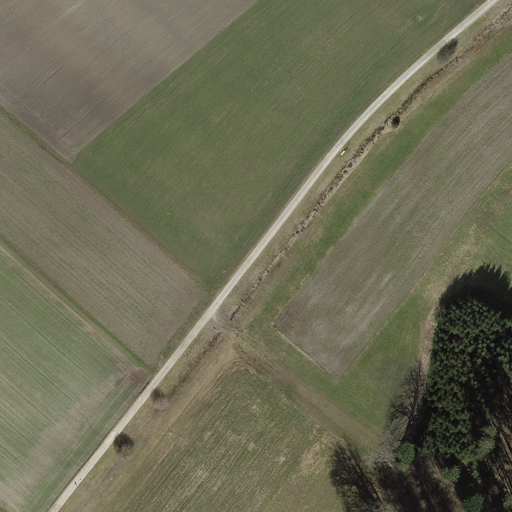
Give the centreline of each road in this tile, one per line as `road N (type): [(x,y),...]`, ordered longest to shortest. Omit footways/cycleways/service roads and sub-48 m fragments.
road 1 (track): [(54,511),(343,142),(496,0)]
road 2 (track): [(210,315),(298,370),(332,377),(362,370),(511,173)]
